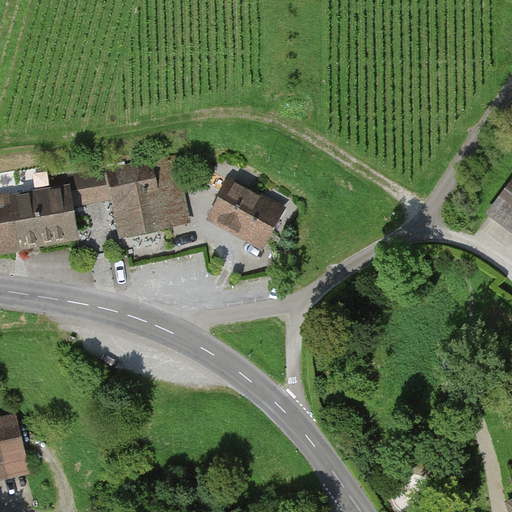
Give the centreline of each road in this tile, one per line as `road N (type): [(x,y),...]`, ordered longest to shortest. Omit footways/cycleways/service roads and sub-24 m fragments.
road 1 (tertiary): [(0,291),(104,308),(199,345),(297,422),(345,485)]
road 2 (track): [(511,99),(421,229),(311,297)]
road 3 (track): [(311,297),(196,320),(176,334)]
road 4 (track): [(311,297),(297,321),(297,422)]
